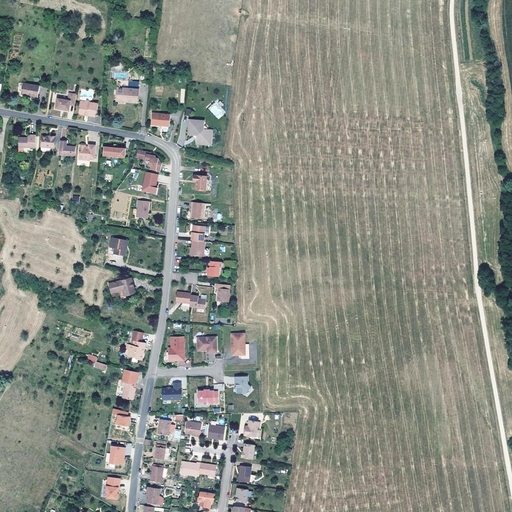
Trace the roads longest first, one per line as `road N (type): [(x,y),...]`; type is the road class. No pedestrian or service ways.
road 1 (track): [(511,487),(480,306),(452,0)]
road 2 (residential): [(0,111),(142,137),(167,149),(177,191),(168,277)]
road 3 (residential): [(152,373),(131,511)]
